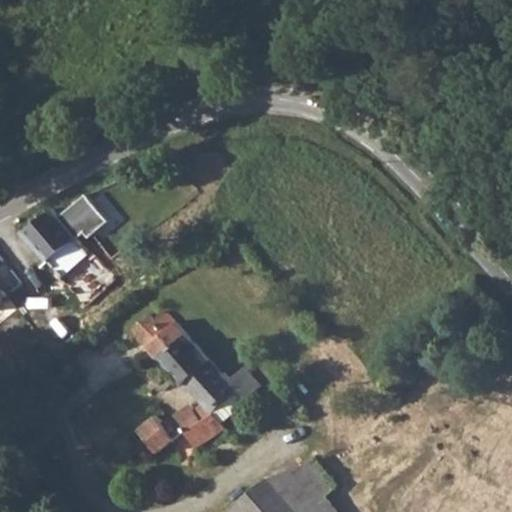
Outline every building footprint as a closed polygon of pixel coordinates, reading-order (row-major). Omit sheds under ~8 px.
[(121,0),(113,0),(102,9),(112,21),(103,29),(111,39),(136,16),(121,0)] [(22,230),(48,258),(77,235),(88,229),(94,223),(78,202),(59,214),(53,208),(22,230)] [(77,235),(48,258),(78,291),(106,266),(77,235)] [(101,286),(104,289),(115,281),(111,277),(101,286)] [(115,281),(104,289),(106,291),(116,283),(115,281)] [(239,390),(230,380),(175,317),(171,313),(165,311),(158,317),(153,312),(135,328),(183,383),(186,381),(203,401),(195,408),(191,403),(163,421),(157,413),(141,427),(161,453),(187,432),(200,449),(227,426),(222,420),(245,401),(244,399),(237,392),(239,390)] [(321,357),(297,377),(314,398),(339,377),(321,357)] [(85,405),(76,410),(82,421),(91,415),(85,405)] [(296,511),(298,510),(299,511),(305,511),(327,494),(339,484),(317,457),(273,474),(228,511),(296,511)]
